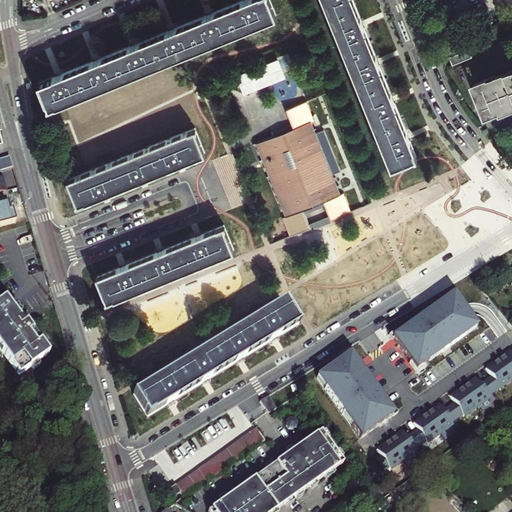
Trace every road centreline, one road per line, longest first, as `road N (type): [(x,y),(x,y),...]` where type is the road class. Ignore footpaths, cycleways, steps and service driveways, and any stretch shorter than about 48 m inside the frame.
road 1 (residential): [(511,229),(116,467)]
road 2 (tertiary): [(116,467),(21,147)]
road 3 (residential): [(401,0),(444,104),(511,191)]
